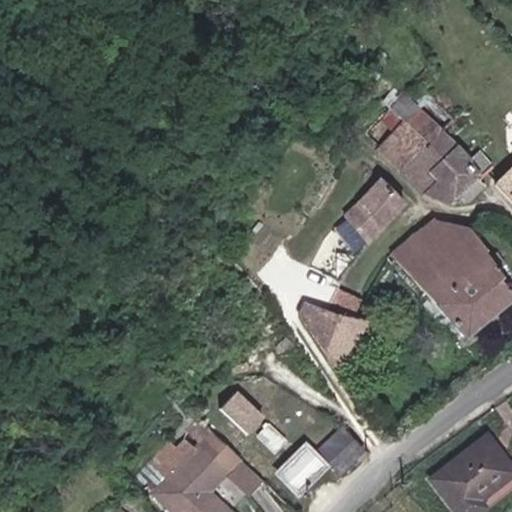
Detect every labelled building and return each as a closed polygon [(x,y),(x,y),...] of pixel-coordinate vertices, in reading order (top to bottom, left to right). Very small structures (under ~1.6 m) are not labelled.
[(426,103),(390,61),(364,83),(400,125),(426,103)] [(452,133),(426,103),(400,125),(384,139),(410,169),(421,159),(452,133)] [(452,133),(421,159),(434,177),(425,191),(452,203),(495,166),(476,148),(470,153),(459,143),(452,133)] [(511,167),(498,181),(511,195),(511,167)] [(346,212),(369,236),(406,200),(382,176),(346,212)] [(468,337),(511,300),(511,285),(504,275),(506,273),(496,261),(467,224),(436,218),(392,250),(468,337)] [(300,315),(334,366),(374,320),(362,314),(348,309),(347,313),(306,302),(300,315)] [(233,389),(217,409),(246,433),(263,412),(233,389)] [(275,424),(261,439),(275,453),(289,438),(275,424)] [(323,448),(347,472),(370,450),(346,426),(323,448)] [(242,464),(216,437),(157,493),(174,511),(225,511),(209,495),(242,464)] [(483,500),(511,475),(511,464),(490,438),(437,482),(461,511),(477,511),(487,505),(483,500)] [(309,446),(280,471),(298,491),(327,467),(309,446)]
